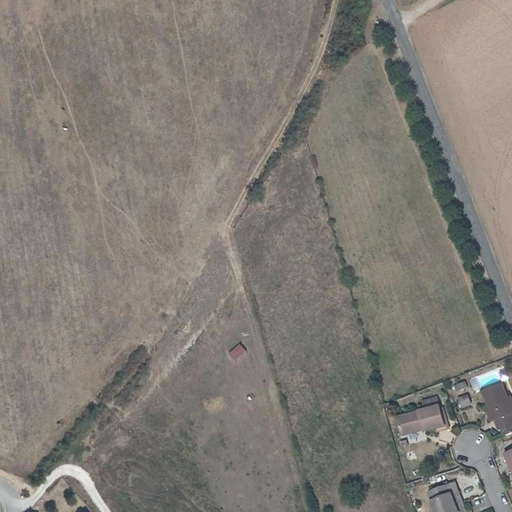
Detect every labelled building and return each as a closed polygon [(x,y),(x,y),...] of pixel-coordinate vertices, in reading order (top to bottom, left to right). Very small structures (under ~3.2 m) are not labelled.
[(511,411),(501,383),(482,390),(493,419),(496,418),(499,426),(501,426),(505,435),(511,432),(511,411)] [(418,399),(420,409),(436,405),(433,395),(418,399)] [(467,395),(458,398),(462,407),(471,403),(467,395)] [(420,409),(395,416),(399,431),(421,424),(422,429),(423,431),(442,425),(436,405),(420,409)] [(400,435),(422,429),(421,424),(399,431),(400,435)] [(429,485),(430,489),(446,484),(445,480),(429,485)] [(428,490),(434,511),(456,511),(450,494),(456,493),(458,492),(455,482),(446,484),(430,489),(428,490)] [(450,494),(456,511),(461,511),(456,493),(450,494)]
